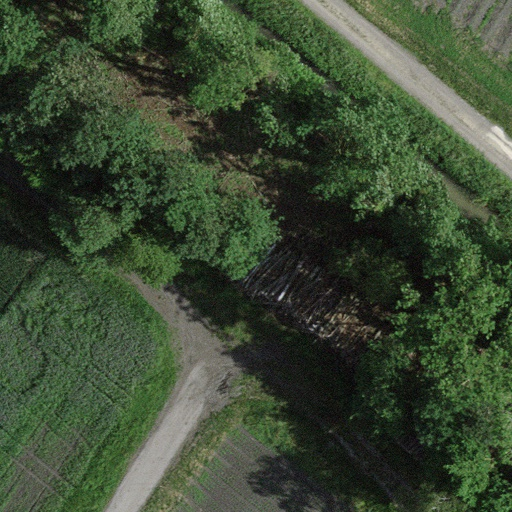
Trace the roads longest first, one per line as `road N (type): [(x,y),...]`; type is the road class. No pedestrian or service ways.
road 1 (track): [(421,511),(0,171)]
road 2 (track): [(511,160),(320,0)]
road 3 (track): [(165,511),(253,373)]
